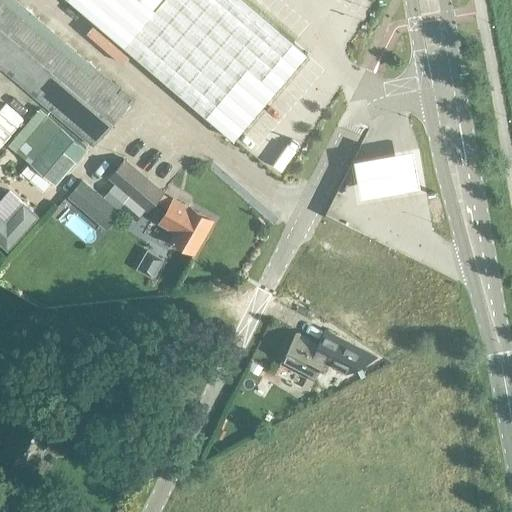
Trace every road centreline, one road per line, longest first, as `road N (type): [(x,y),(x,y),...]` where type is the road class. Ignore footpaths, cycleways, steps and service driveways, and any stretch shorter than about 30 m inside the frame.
road 1 (residential): [(148,511),(363,93),(453,85)]
road 2 (tertiary): [(511,415),(453,85)]
